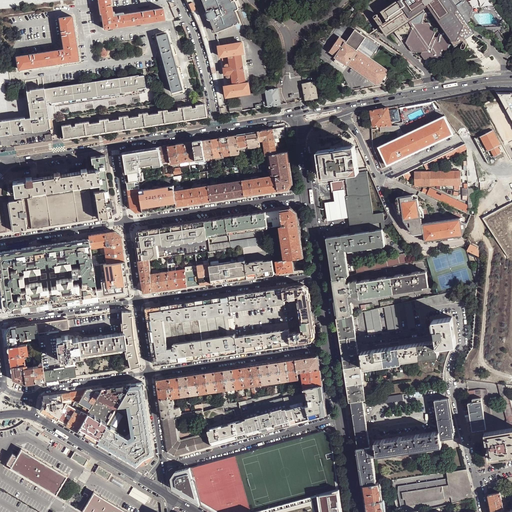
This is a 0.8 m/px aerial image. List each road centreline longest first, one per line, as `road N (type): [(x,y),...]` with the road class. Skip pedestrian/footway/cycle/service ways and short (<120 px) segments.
road 1 (unclassified): [(342,113),(405,233),(425,246),(467,241)]
road 2 (track): [(480,211),(490,250),(481,354),(487,366),(511,377)]
road 3 (residential): [(125,222),(307,195)]
road 4 (residential): [(162,465),(340,419)]
road 5 (residential): [(319,275),(137,301)]
road 6 (residential): [(148,372),(329,344)]
road 7 (secondary): [(511,77),(359,102)]
road 8 (residential): [(137,301),(0,320)]
road 9 (residential): [(217,128),(194,34),(177,0)]
road 10 (secondary): [(33,417),(144,481)]
road 11 (residential): [(0,242),(125,222)]
